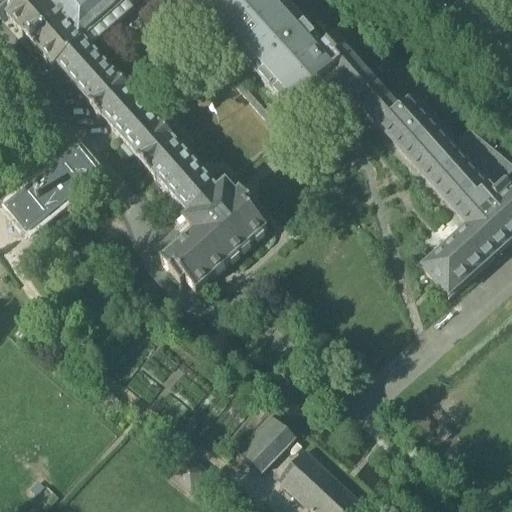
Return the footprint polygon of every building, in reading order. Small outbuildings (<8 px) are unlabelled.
[(417,100),(409,106),(401,113),(337,42),(335,42),(332,45),(323,36),(315,43),(277,0),(0,0),(0,20),(3,23),(7,20),(53,73),(57,70),(117,138),(113,142),(131,161),(135,158),(189,219),(185,223),(196,234),(160,266),(179,288),(184,283),(195,296),(266,234),(255,221),(259,218),(239,195),(235,199),(225,187),(216,195),(83,45),(127,5),(128,7),(135,0),(139,0),(151,13),(164,0),(185,0),(297,127),(341,88),(469,232),(434,262),(433,261),(422,271),(449,301),(495,260),(494,259),(511,243),(511,191),(511,193),(507,189),(501,194),(496,189),(511,174),(511,172),(470,136),(467,136),(457,145),(417,100)] [(409,106),(417,100),(416,99),(416,98),(415,98),(414,98),(412,97),(411,98),(409,99),(408,100),(408,102),(407,102),(407,103),(407,104),(408,105),(408,106),(409,106)] [(77,157),(8,213),(27,237),(96,181),(77,157)] [(261,477),(294,442),(270,419),(237,454),(261,477)] [(362,511),(364,510),(340,488),(304,455),(277,484),(306,511),(362,511)] [(187,460),(170,481),(191,497),(208,477),(187,460)] [(234,508),(235,509),(236,510),(237,511),(249,511),(251,511),(252,510),(253,508),(254,506),(254,505),(254,503),(253,501),(252,499),(252,498),(251,497),(250,496),(249,495),(247,494),(244,494),(242,494),(240,495),(239,495),(238,496),(236,497),(235,499),(234,501),(234,502),(234,503),(233,505),(234,507),(234,508)]
